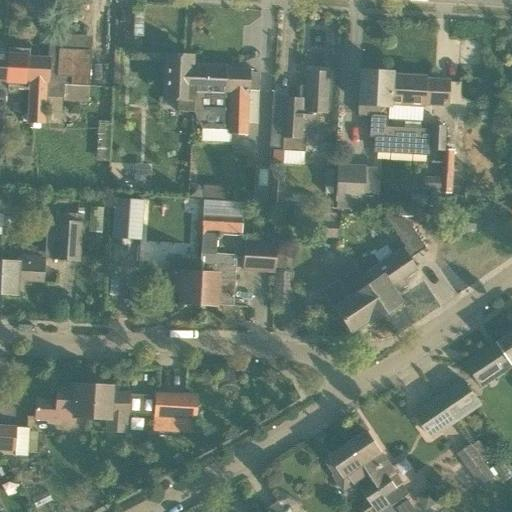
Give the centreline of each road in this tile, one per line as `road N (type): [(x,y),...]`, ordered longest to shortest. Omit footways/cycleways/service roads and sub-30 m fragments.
road 1 (residential): [(354,387),(299,351),(0,335)]
road 2 (residential): [(141,511),(354,387)]
road 3 (residential): [(354,387),(511,280)]
